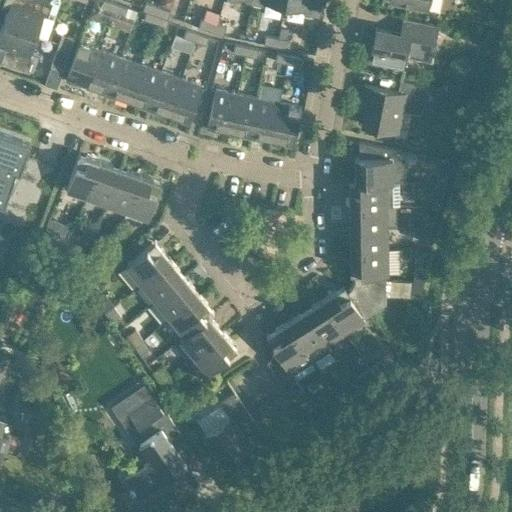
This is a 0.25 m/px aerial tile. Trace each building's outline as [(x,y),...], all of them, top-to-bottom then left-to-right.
[(47,17),(44,15),(26,8),(28,0),(4,0),(1,8),(8,10),(3,23),(37,35),(47,38),(55,15),(49,12),(47,17)] [(28,0),(26,8),(44,15),(47,17),(49,12),(55,15),(60,0),(28,0)] [(110,22),(116,3),(107,0),(93,0),(89,15),(110,22)] [(209,0),(204,0),(202,12),(228,17),(231,4),(209,0)] [(283,0),(282,6),(300,9),(300,13),(319,16),(322,0),(283,0)] [(389,0),(389,1),(439,11),(440,0),(389,0)] [(155,14),(158,5),(146,1),(143,10),(146,11),(146,10),(155,14)] [(127,7),(128,7),(116,3),(110,22),(131,29),(137,11),(127,7)] [(170,10),(158,5),(155,14),(158,14),(167,18),(170,10)] [(155,23),(158,14),(155,14),(146,10),(146,11),(143,19),(155,23)] [(292,30),(294,17),(270,13),(268,26),(292,30)] [(169,18),(167,18),(158,14),(155,23),(166,27),(169,18)] [(211,30),(214,22),(201,17),(198,26),(211,30)] [(376,28),(369,60),(403,67),(406,55),(431,61),(438,25),(403,18),(400,33),(376,28)] [(226,26),(214,22),(211,30),(223,35),(226,26)] [(30,55),(37,35),(3,23),(0,31),(0,45),(5,47),(0,61),(28,71),(33,56),(30,55)] [(194,40),(197,32),(186,28),(183,36),(194,40)] [(206,44),(209,36),(197,32),(194,40),(206,44)] [(71,47),(74,38),(62,34),(59,43),(71,47)] [(276,46),(278,37),(265,34),(264,43),(276,46)] [(291,40),(286,38),(278,37),(276,46),(289,48),(291,40)] [(88,84),(100,49),(79,41),(65,80),(74,83),(75,79),(88,84)] [(62,71),(71,47),(59,43),(50,67),(62,71)] [(245,55),(247,46),(235,43),(233,52),(245,55)] [(257,57),(258,48),(247,46),(245,55),(257,57)] [(107,94),(120,56),(100,49),(88,84),(100,88),(99,92),(107,94)] [(287,63),(289,55),(277,52),(275,61),(287,63)] [(299,66),(300,57),(289,55),(287,63),(299,66)] [(128,98),(141,63),(120,56),(107,94),(115,97),(116,94),(128,98)] [(148,109),(161,70),(141,63),(128,98),(141,102),(140,106),(148,109)] [(169,112),(182,78),(161,70),(148,109),(155,112),(157,108),(169,112)] [(202,85),(182,78),(169,112),(182,117),(180,120),(189,123),(202,85)] [(364,84),(361,100),(366,101),(362,124),(397,131),(401,110),(403,102),(426,106),(440,109),(445,88),(430,85),(400,79),(398,91),(364,84)] [(229,129),(237,93),(215,88),(207,128),(216,130),(217,126),(229,129)] [(250,137),(258,97),(237,93),(229,129),(242,132),(242,135),(250,137)] [(272,138),(279,102),(258,97),(250,137),(258,139),(259,135),(272,138)] [(301,106),(279,102),(272,138),(285,140),(284,144),(293,146),(301,106)] [(0,203),(4,205),(14,176),(14,175),(15,171),(20,172),(30,143),(0,132),(0,203)] [(400,162),(400,150),(400,149),(359,141),(359,157),(354,157),(355,181),(387,181),(387,182),(392,181),(405,182),(405,161),(400,162)] [(87,195),(99,160),(85,155),(84,159),(77,156),(66,188),(87,195)] [(107,202),(118,171),(112,168),(113,165),(99,160),(87,195),(107,202)] [(446,184),(450,171),(440,168),(436,181),(446,184)] [(128,209),(140,174),(126,169),(125,173),(118,171),(107,202),(128,209)] [(158,201),(155,200),(160,185),(153,183),(154,179),(140,174),(128,209),(149,217),(151,209),(155,210),(158,201)] [(392,205),(392,181),(387,182),(387,181),(355,181),(353,181),(353,191),(349,191),(349,205),(392,205)] [(442,198),(446,184),(436,181),(432,195),(442,198)] [(396,205),(392,205),(349,205),(349,220),(353,220),(353,227),(387,226),(397,226),(396,205)] [(431,229),(436,216),(426,213),(421,226),(431,229)] [(387,248),(387,226),(353,227),(353,234),(349,234),(350,249),(387,248)] [(427,243),(431,229),(421,226),(417,239),(427,243)] [(60,237),(47,232),(44,241),(56,247),(60,237)] [(70,249),(73,242),(64,238),(60,237),(56,247),(67,251),(70,249)] [(0,291),(3,292),(13,243),(0,240),(0,291)] [(142,283),(170,259),(161,247),(158,250),(152,242),(126,264),(142,283)] [(387,248),(350,249),(350,263),(354,263),(354,268),(354,273),(385,273),(388,273),(388,268),(387,248)] [(85,266),(78,255),(70,262),(77,272),(85,266)] [(155,299),(181,278),(177,273),(180,270),(170,259),(142,283),(155,299)] [(93,276),(85,266),(77,272),(84,282),(93,276)] [(423,282),(425,268),(415,267),(413,281),(423,282)] [(350,285),(346,288),(363,314),(386,300),(385,273),(354,273),(354,278),(350,285)] [(169,316),(198,292),(189,281),(186,283),(181,278),(155,299),(169,316)] [(422,296),(423,282),(413,281),(411,295),(422,296)] [(336,290),(323,298),(344,329),(361,318),(364,316),(363,314),(346,288),(344,289),(338,293),(336,290)] [(205,306),(208,303),(198,292),(169,316),(184,334),(185,335),(209,314),(209,315),(211,313),(205,306)] [(105,312),(113,306),(105,294),(97,300),(105,312)] [(344,329),(323,298),(311,305),(313,309),(307,313),(325,341),(344,329)] [(121,317),(113,306),(105,312),(113,323),(121,318),(121,317)] [(325,341),(307,313),(301,316),(299,313),(287,321),(313,361),(329,350),(324,342),(325,341)] [(220,333),(219,333),(216,328),(219,326),(209,315),(209,314),(185,335),(184,334),(180,338),(194,355),(220,333)] [(313,361),(287,321),(275,329),(277,332),(268,338),(284,363),(273,370),(291,397),(301,389),(292,374),(313,361)] [(134,346),(143,340),(135,328),(127,334),(134,346)] [(208,372),(234,350),(229,344),(232,342),(223,330),(219,333),(220,333),(194,355),(208,372)] [(151,351),(143,340),(134,346),(142,357),(151,351)] [(0,378),(10,357),(0,352),(0,378)] [(380,361),(369,369),(375,377),(386,369),(380,361)] [(160,383),(169,377),(161,365),(152,371),(160,383)] [(364,386),(375,377),(369,369),(357,377),(364,386)] [(177,388),(169,377),(160,383),(168,394),(169,394),(177,388)] [(268,440),(234,390),(219,401),(221,404),(198,419),(207,432),(203,435),(223,465),(250,446),(253,450),(268,440)] [(169,438),(180,431),(164,408),(163,409),(151,392),(127,408),(139,426),(132,430),(152,459),(125,478),(131,487),(129,488),(132,493),(134,492),(138,498),(187,464),(169,438)] [(338,402),(344,411),(356,404),(350,394),(338,402)] [(0,455),(2,449),(6,450),(11,433),(8,432),(12,420),(0,415),(0,455)]
